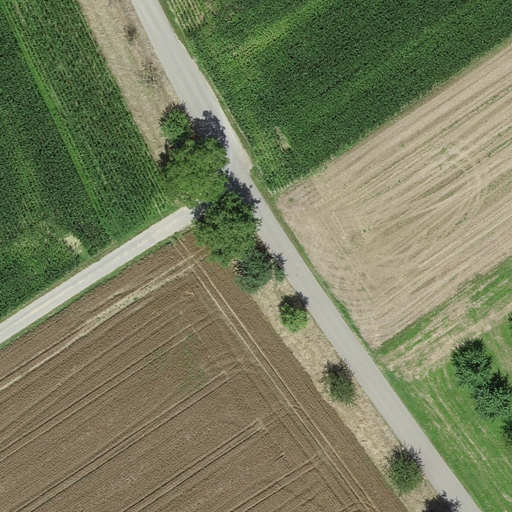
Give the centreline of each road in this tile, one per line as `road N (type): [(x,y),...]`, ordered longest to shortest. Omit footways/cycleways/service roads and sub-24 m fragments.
road 1 (unclassified): [(146,0),(281,244),(470,511)]
road 2 (track): [(244,181),(0,336)]
